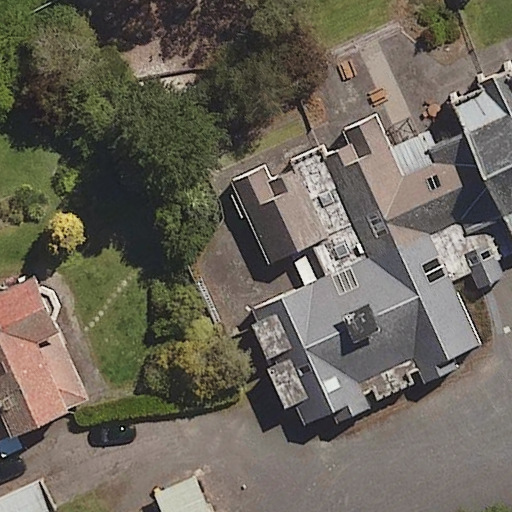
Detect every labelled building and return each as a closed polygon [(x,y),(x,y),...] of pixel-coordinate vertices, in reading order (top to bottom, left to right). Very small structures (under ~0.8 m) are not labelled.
[(511,58),(445,88),(511,237),(511,58)] [(511,290),(409,68),(235,148),(339,373),(511,293),(511,290)] [(23,451),(20,444),(100,411),(43,276),(0,293),(0,444),(6,458),(23,451)] [(213,511),(200,479),(162,494),(166,505),(149,511),(213,511)] [(0,511),(55,511),(43,480),(0,497),(0,511)]
